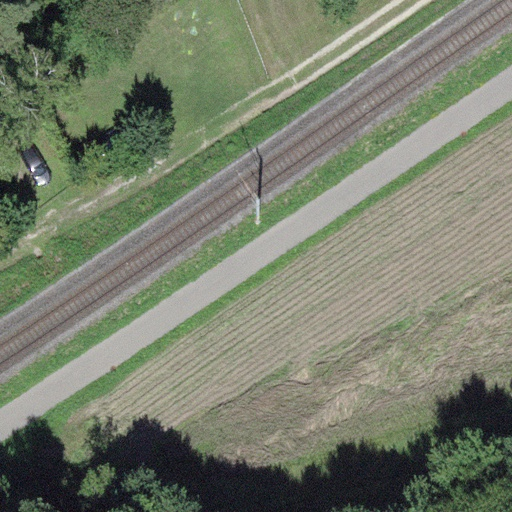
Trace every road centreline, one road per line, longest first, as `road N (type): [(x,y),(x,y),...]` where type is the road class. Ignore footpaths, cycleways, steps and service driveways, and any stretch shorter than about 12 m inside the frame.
road 1 (track): [(0,425),(511,85)]
road 2 (track): [(415,0),(0,261)]
